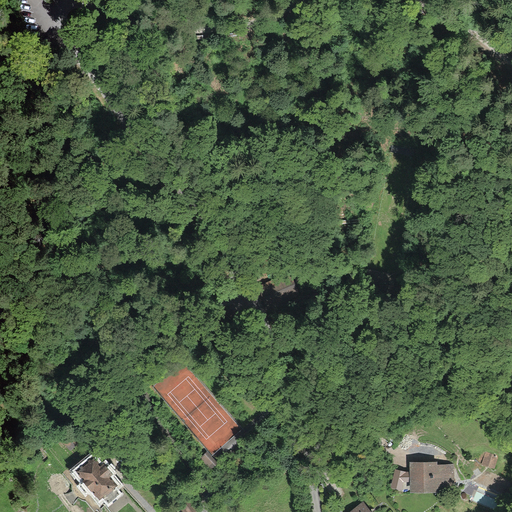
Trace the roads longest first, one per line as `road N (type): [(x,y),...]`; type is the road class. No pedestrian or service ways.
road 1 (residential): [(53,15),(216,236),(256,308),(315,511)]
road 2 (residential): [(204,511),(201,485),(125,375),(52,332),(0,313)]
road 3 (track): [(307,0),(238,31),(53,15)]
